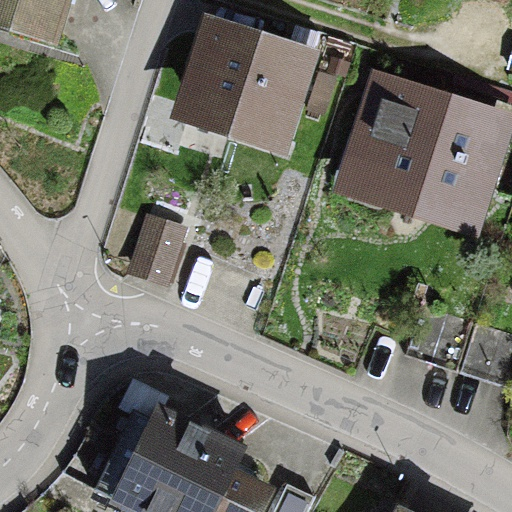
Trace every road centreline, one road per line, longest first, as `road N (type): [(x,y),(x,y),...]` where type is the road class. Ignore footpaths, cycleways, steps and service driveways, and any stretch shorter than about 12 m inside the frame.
road 1 (residential): [(73,317),(181,334),(413,436),(511,498)]
road 2 (residential): [(73,317),(85,230),(159,0)]
road 3 (residential): [(0,468),(43,412),(73,317)]
road 4 (residential): [(73,317),(0,205)]
